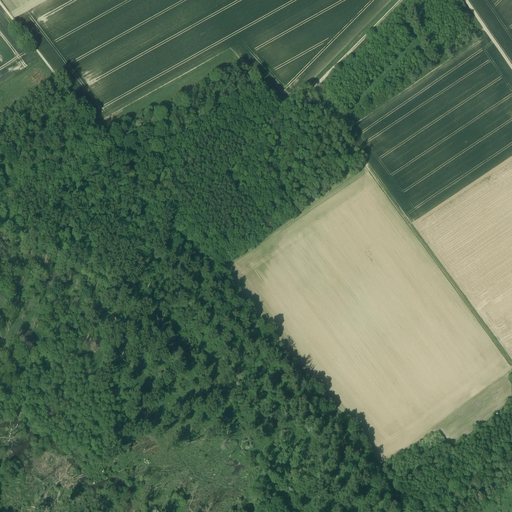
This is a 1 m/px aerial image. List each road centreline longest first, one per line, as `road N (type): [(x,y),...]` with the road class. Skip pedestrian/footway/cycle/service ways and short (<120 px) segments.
road 1 (track): [(405,511),(355,437),(158,209)]
road 2 (track): [(297,511),(119,289),(175,231)]
road 3 (track): [(511,363),(313,88)]
road 4 (track): [(313,88),(173,230)]
road 5 (track): [(0,403),(119,289)]
road 6 (track): [(401,0),(313,88)]
